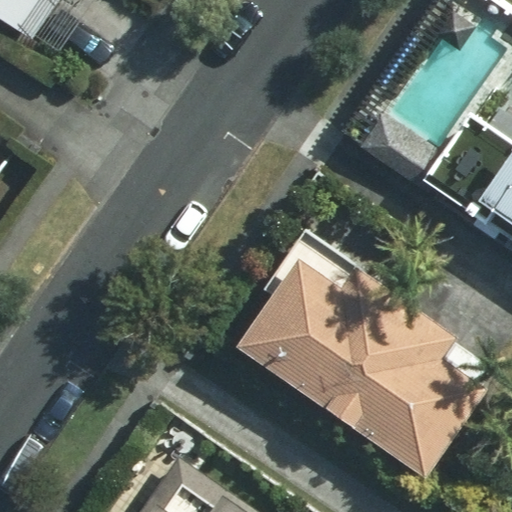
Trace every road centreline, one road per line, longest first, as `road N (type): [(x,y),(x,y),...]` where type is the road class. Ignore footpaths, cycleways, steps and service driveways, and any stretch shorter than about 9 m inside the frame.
road 1 (residential): [(311,0),(0,451)]
road 2 (unknown): [(178,193),(0,61)]
